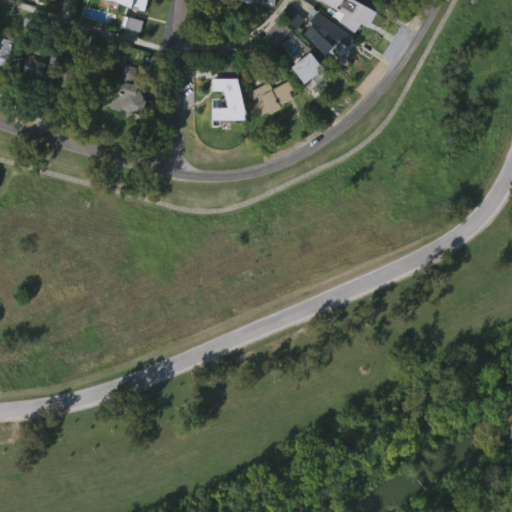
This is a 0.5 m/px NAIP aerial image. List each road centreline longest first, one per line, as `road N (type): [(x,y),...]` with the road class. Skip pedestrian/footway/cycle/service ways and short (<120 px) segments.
road 1 (tertiary): [(511,161),(473,225),(431,252),(124,387),(0,413)]
road 2 (residential): [(0,121),(177,174),(257,170),(341,126),(394,69),(432,0)]
road 3 (residential): [(177,174),(182,0)]
